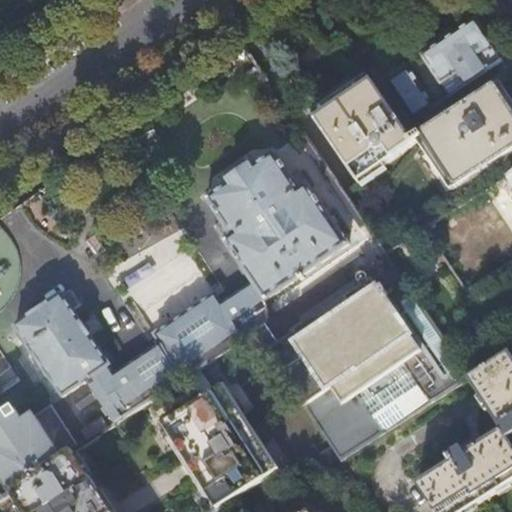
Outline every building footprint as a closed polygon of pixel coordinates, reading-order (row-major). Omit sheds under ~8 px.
[(487,37),(476,20),(474,21),(473,20),(472,20),(471,20),(469,20),(468,20),(467,20),(466,20),(464,21),(463,21),(463,22),(462,23),(461,24),(460,26),(460,27),(460,29),(460,31),(443,42),(438,41),(436,41),(434,41),(433,42),(431,43),(429,44),(428,46),(427,47),(427,49),(426,51),(426,53),(422,56),(450,96),(502,61),(487,37)] [(398,73),(391,77),(418,117),(435,106),(407,66),(398,73)] [(496,84),(413,139),(374,81),(372,82),(373,83),(347,100),(319,119),(318,118),(316,120),(361,183),(363,182),(362,180),(416,144),(415,143),(423,137),(455,186),(454,187),(456,189),(511,152),(511,111),(497,88),(498,87),(496,84)] [(233,235),(226,241),(268,301),(350,244),(308,184),(301,189),(276,152),(254,167),(253,165),(240,174),(228,182),(229,184),(208,198),(233,235)] [(473,378),(395,265),(357,292),(355,289),(307,322),(308,325),(270,351),(343,462),(384,435),(360,397),(407,367),(431,405),(470,380),(473,378)] [(65,398),(113,366),(75,311),(83,306),(73,292),(66,297),(64,294),(17,326),(31,347),(30,348),(50,379),(52,378),(65,398)] [(175,388),(259,333),(236,296),(223,305),(217,294),(156,333),(162,343),(150,351),(175,388)] [(94,388),(118,425),(175,388),(150,351),(94,388)] [(511,353),(473,378),(470,380),(503,432),(479,448),(467,455),(463,449),(448,459),(452,465),(419,486),(435,511),(470,511),(511,485),(511,443),(510,440),(511,438),(511,353)] [(0,390),(13,384),(0,356),(0,390)] [(384,435),(431,405),(407,367),(360,397),(384,435)] [(228,385),(165,425),(219,511),(282,470),(228,385)] [(75,453),(81,449),(53,406),(0,441),(0,462),(2,465),(18,490),(75,453)] [(87,439),(109,433),(105,420),(83,426),(87,439)] [(467,455),(479,448),(474,442),(463,449),(467,455)] [(18,490),(12,494),(23,511),(113,511),(75,453),(18,490)]
